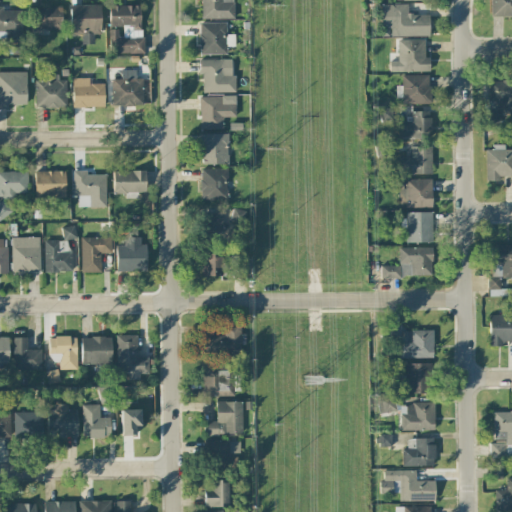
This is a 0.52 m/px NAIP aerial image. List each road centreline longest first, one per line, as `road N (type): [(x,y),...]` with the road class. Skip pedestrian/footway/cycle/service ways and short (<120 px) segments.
road 1 (residential): [(166,0),(173,511)]
road 2 (residential): [(469,511),(463,0)]
road 3 (residential): [(466,299),(171,302)]
road 4 (residential): [(173,468),(0,469)]
road 5 (residential): [(171,302),(0,304)]
road 6 (residential): [(168,138),(0,139)]
